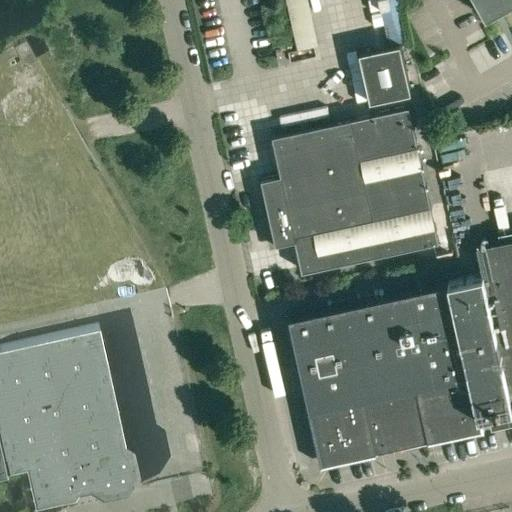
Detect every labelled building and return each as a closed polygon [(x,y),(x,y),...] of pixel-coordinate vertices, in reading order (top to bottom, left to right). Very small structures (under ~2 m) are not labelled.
[(511,0),(477,0),(487,16),(511,1),(511,0)] [(37,57),(26,37),(13,44),(24,64),(37,57)] [(411,90),(400,42),(359,51),(370,99),(411,90)] [(266,219),(270,233),(272,244),(295,238),(302,270),(382,252),(439,240),(409,104),(352,116),(272,134),(283,182),(263,186),(270,214),(266,219)] [(483,271),(449,279),(479,416),(490,414),(492,421),(511,416),(511,236),(477,244),(483,271)] [(380,294),(412,442),(482,427),(479,416),(449,279),(380,294)] [(412,442),(380,294),(289,314),(322,462),(412,442)] [(124,440),(98,323),(0,344),(0,472),(6,471),(6,468),(25,464),(34,503),(94,490),(102,495),(127,490),(139,472),(133,446),(124,440)]
